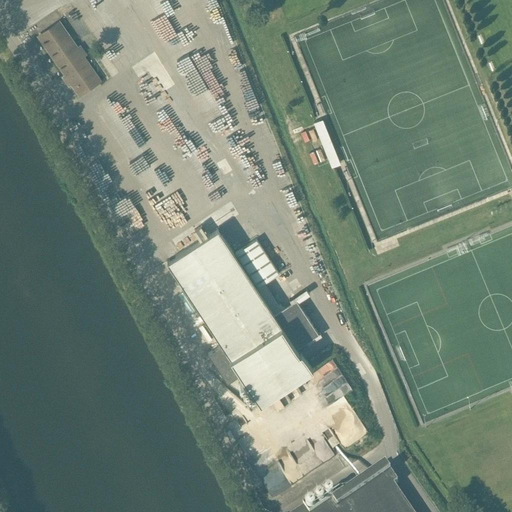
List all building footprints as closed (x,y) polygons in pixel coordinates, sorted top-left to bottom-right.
[(39,1),(35,14),(47,18),(51,5),(39,1)] [(100,80),(83,57),(86,54),(79,44),(76,46),(59,22),(39,36),(65,74),(62,76),(69,86),(72,84),(79,94),(100,80)] [(326,117),(315,121),(332,167),(342,163),(326,117)] [(276,393),(301,376),(313,369),(301,351),(299,352),(298,351),(301,349),(302,350),(308,346),(305,342),(319,333),(296,299),(274,314),(234,253),(218,228),(207,235),(200,224),(192,229),(200,240),(167,262),(184,286),(222,344),(208,353),(227,383),(241,374),(250,388),(260,403),(269,398),(278,412),(285,407),(276,393)] [(257,238),(236,252),(258,287),(279,273),(257,238)] [(330,403),(354,389),(336,358),(320,368),(329,384),(321,389),(330,403)] [(412,511),(396,487),(399,485),(388,467),(351,492),(345,483),(302,511),(412,511)]
